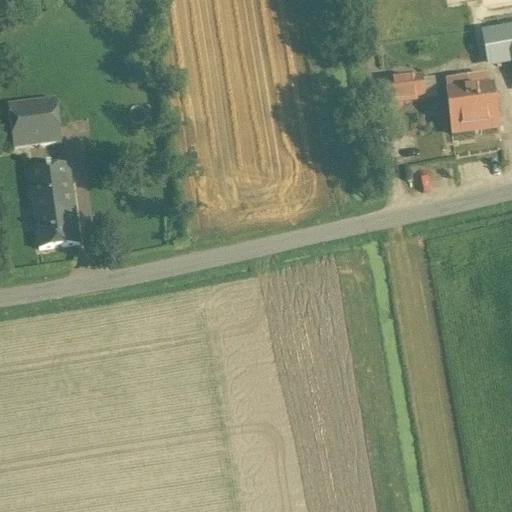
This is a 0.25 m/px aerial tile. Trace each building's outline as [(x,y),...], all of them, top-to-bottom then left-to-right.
[(511,35),(487,40),(492,66),(511,61),(511,35)] [(423,80),(426,101),(436,100),(433,79),(423,80)] [(426,101),(423,80),(383,85),(386,106),(426,101)] [(481,129),(481,133),(500,130),(495,91),(486,92),(484,80),(460,83),(461,96),(447,98),(451,133),(481,129)] [(9,109),(15,152),(62,146),(57,103),(9,109)] [(30,174),(40,252),(80,248),(70,169),(30,174)]
